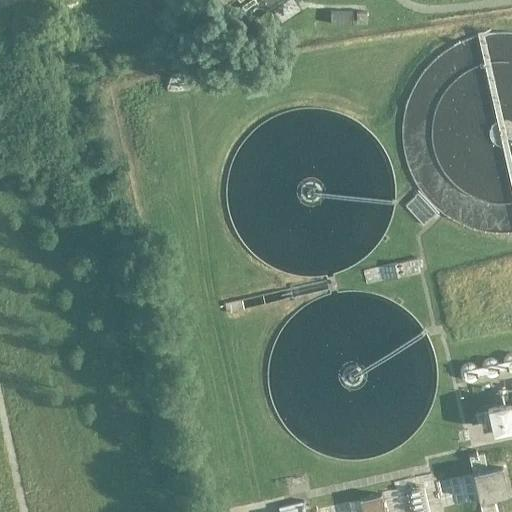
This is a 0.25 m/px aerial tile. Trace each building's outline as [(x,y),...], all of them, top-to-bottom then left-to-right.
[(329,12),(329,27),(352,27),(352,12),(329,12)] [(417,192),(404,204),(422,224),(435,212),(417,192)] [(416,271),(413,258),(362,270),(365,283),(416,271)] [(487,406),(492,430),(511,425),(511,405),(511,401),(493,405),(487,406)] [(487,470),(484,458),(483,453),(468,457),(469,461),(472,473),(472,474),(473,477),(478,500),(478,501),(480,511),(496,511),(496,509),(493,497),(508,494),(502,466),(487,470)] [(381,494),(359,499),(359,500),(362,511),(384,511),(381,495),(381,494)]
